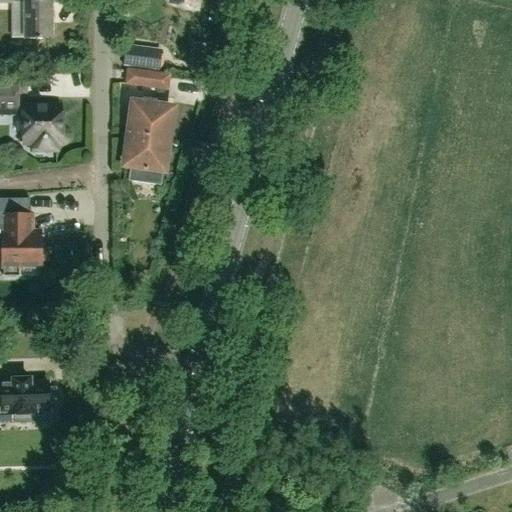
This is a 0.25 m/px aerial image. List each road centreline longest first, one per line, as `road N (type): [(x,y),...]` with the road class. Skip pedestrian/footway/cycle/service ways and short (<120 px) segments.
road 1 (secondary): [(159,511),(297,0)]
road 2 (residential): [(113,335),(102,290),(99,0)]
